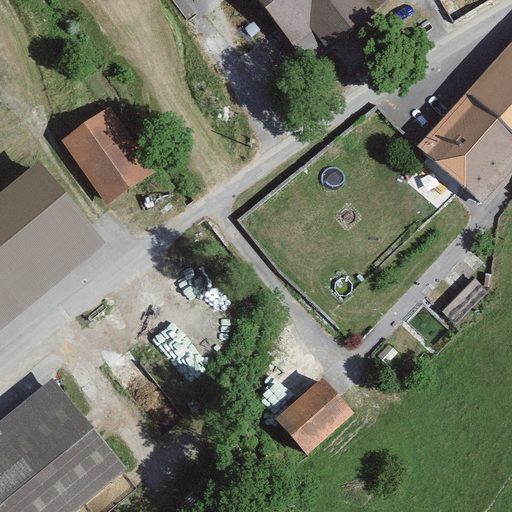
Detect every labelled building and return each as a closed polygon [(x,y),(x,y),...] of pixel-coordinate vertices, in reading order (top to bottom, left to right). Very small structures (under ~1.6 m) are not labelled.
[(369,0),(266,0),(297,39),(323,19),(347,49),(385,20),(369,0)] [(511,54),(431,148),(494,203),(511,181),(511,54)] [(116,110),(70,140),(112,203),(158,173),(116,110)] [(39,170),(0,202),(0,336),(105,249),(39,170)] [(273,420),(303,459),(359,415),(329,377),(273,420)] [(63,380),(0,428),(0,511),(91,511),(138,476),(63,380)]
